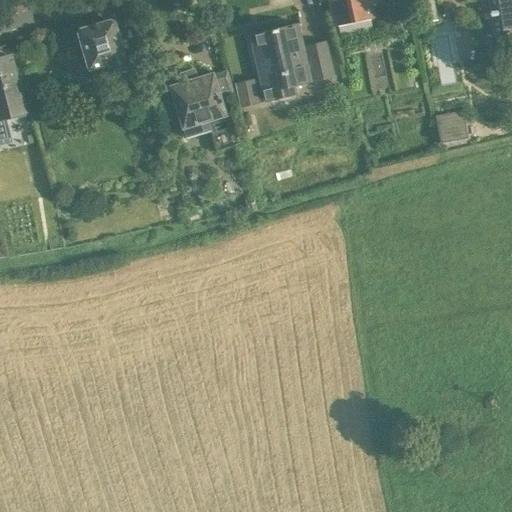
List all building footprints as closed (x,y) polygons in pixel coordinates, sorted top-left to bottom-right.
[(328,0),(332,12),(335,28),(374,20),(370,4),(378,2),(377,0),(328,0)] [(412,7),(410,0),(396,0),(398,10),(412,7)] [(426,0),(412,0),(414,9),(427,6),(426,0)] [(511,0),(487,0),(493,37),(511,34),(511,0)] [(87,70),(107,64),(110,75),(127,70),(113,22),(109,20),(79,29),(77,33),(87,70)] [(297,24),(249,36),(265,102),(296,94),(295,88),(333,79),(323,40),(302,45),(297,24)] [(0,141),(8,140),(4,124),(27,119),(12,60),(8,55),(0,57),(0,141)] [(374,87),(391,85),(388,55),(370,57),(374,87)] [(181,76),(183,82),(169,86),(184,138),(210,131),(217,152),(238,146),(228,114),(224,115),(219,98),(233,93),(226,70),(212,74),(212,73),(195,78),(193,72),(181,76)] [(145,73),(133,75),(139,98),(150,95),(145,73)] [(235,81),(240,106),(260,102),(254,77),(235,81)] [(435,117),(440,142),(465,137),(461,112),(435,117)] [(252,193),(242,196),(246,211),(256,209),(252,193)]
